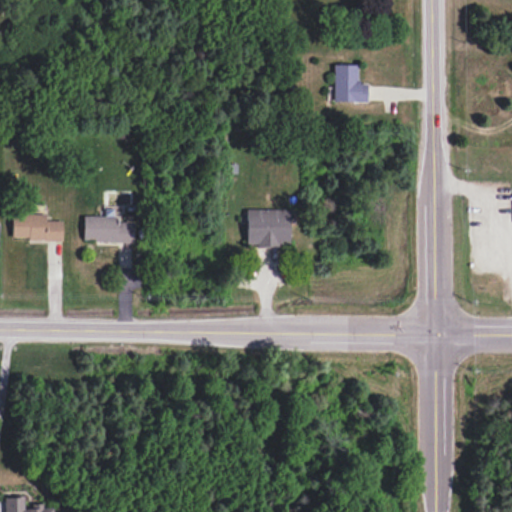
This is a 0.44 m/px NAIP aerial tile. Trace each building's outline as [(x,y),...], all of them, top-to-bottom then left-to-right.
[(357,64),(333,64),(332,101),(366,102),(366,84),(357,83),(357,64)] [(246,208),(245,245),(288,246),(289,209),(246,208)] [(45,213),(11,213),(11,239),(62,240),(62,220),(45,220),(45,213)] [(82,241),(133,242),(134,222),(119,222),(119,216),(83,215),(82,241)] [(51,511),(51,506),(23,506),(23,496),(4,496),(4,511),(51,511)]
